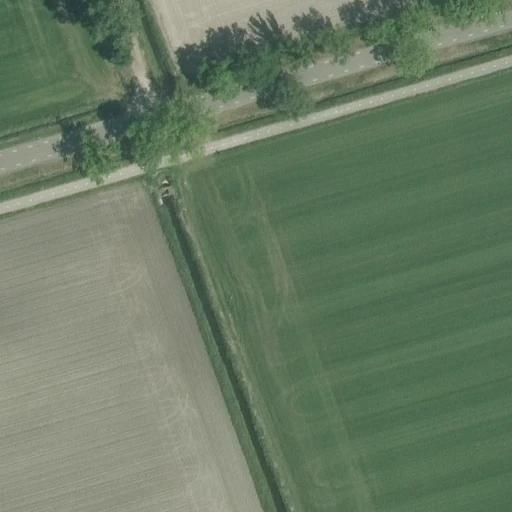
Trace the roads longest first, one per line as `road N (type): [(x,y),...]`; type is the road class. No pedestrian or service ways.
road 1 (unclassified): [(0,168),(511,21)]
road 2 (track): [(168,161),(299,511)]
road 3 (track): [(107,0),(168,161)]
